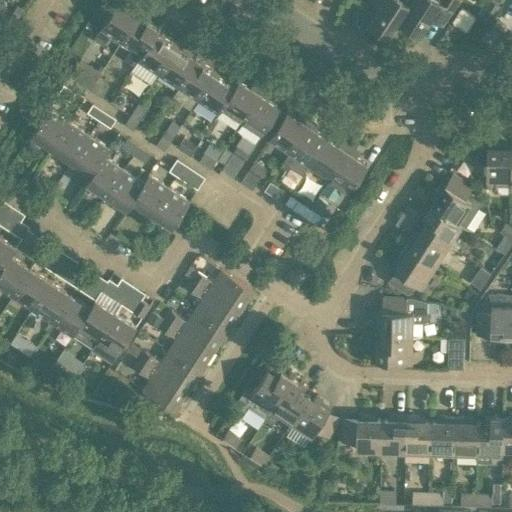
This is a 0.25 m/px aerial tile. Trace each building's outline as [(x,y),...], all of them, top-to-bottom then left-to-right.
[(118,0),(117,0),(101,26),(93,38),(104,45),(111,33),(121,40),(142,8),(133,2),(130,7),(118,0)] [(412,0),(380,0),(383,2),(368,23),(389,37),(400,21),(410,4),(412,0)] [(412,0),(410,4),(400,21),(420,34),(434,13),(445,20),(457,0),(412,0)] [(485,9),(493,15),(499,6),(490,0),(485,9)] [(137,58),(138,58),(159,26),(148,19),(151,14),(142,8),(121,40),(132,47),(141,53),(137,58)] [(14,24),(7,20),(5,18),(7,16),(0,10),(0,27),(8,33),(14,24)] [(159,27),(159,26),(138,58),(158,71),(176,45),(156,32),(159,27)] [(176,45),(158,71),(178,85),(196,58),(176,45)] [(78,81),(89,89),(95,80),(100,72),(74,54),(66,65),(72,70),(69,75),(78,81)] [(196,58),(178,85),(198,98),(216,71),(196,58)] [(218,111),(222,106),(239,79),(235,84),(216,71),(198,98),(218,111)] [(222,106),(242,119),(262,87),(253,81),(250,86),(239,79),(222,106)] [(107,88),(95,80),(89,89),(101,96),(107,88)] [(75,91),(63,83),(57,92),(69,100),(75,91)] [(272,93),(262,87),(242,119),(262,133),(280,106),(268,98),(272,93)] [(124,97),(121,94),(117,95),(114,98),(115,102),(118,105),(122,104),(125,101),(124,97)] [(139,100),(132,111),(141,117),(148,105),(139,100)] [(87,111),(99,119),(104,110),(92,102),(87,111)] [(31,133),(51,147),(69,120),(48,107),(31,133)] [(116,118),(104,110),(99,119),(110,127),(116,118)] [(269,137),(289,150),(310,119),(301,113),(298,118),(287,110),(269,137)] [(133,129),(141,117),(132,111),(124,123),(133,129)] [(310,119),(289,150),(283,161),(280,164),(286,169),(289,165),(303,174),(309,164),(327,137),(316,130),(319,125),(310,119)] [(89,133),(69,120),(51,147),(71,160),(89,133)] [(171,120),(163,132),(172,138),(180,126),(171,120)] [(164,149),(172,138),(163,132),(155,144),(164,149)] [(85,181),(86,181),(109,146),(89,133),(71,160),(91,173),(85,181)] [(121,146),(133,154),(139,145),(127,137),(121,146)] [(309,164),(329,177),(350,145),(341,139),(338,144),(327,137),(309,164)] [(183,138),(178,146),(190,154),(195,146),(183,138)] [(494,192),(510,192),(511,150),(511,146),(506,146),(506,142),(487,141),(486,186),(494,187),(494,192)] [(250,151),(238,143),(222,168),(233,176),(250,151)] [(139,145),(133,154),(145,162),(151,153),(139,145)] [(360,151),(350,145),(329,177),(350,190),(368,163),(356,156),(360,151)] [(110,147),(109,146),(86,181),(106,195),(124,168),(104,155),(110,147)] [(216,159),(204,151),(198,160),(211,168),(216,159)] [(169,169),(177,175),(185,163),(177,157),(169,169)] [(265,168),(253,161),(240,181),(252,188),(265,168)] [(205,176),(185,163),(177,175),(197,188),(205,176)] [(106,195),(126,208),(149,173),(148,172),(143,180),(124,168),(106,195)] [(435,199),(431,204),(461,224),(466,228),(483,201),(475,195),(479,189),(452,172),(445,183),(441,181),(431,196),(435,199)] [(169,186),(149,173),(126,208),(127,208),(132,200),(152,213),(169,186)] [(282,189),(270,181),(264,189),(276,197),(282,189)] [(190,199),(169,186),(152,213),(172,226),(190,199)] [(285,203),(293,207),(305,215),(310,207),(298,199),(291,194),(285,203)] [(311,208),(310,207),(305,215),(316,223),(330,233),(335,224),(323,216),(326,211),(314,203),(311,208)] [(425,222),(422,227),(448,244),(461,224),(431,204),(421,219),(425,222)] [(417,212),(407,205),(401,214),(414,222),(418,216),(417,212)] [(406,229),(410,228),(414,222),(401,214),(396,223),(406,229)] [(21,237),(29,225),(21,220),(13,231),(21,237)] [(511,239),(511,225),(505,221),(499,231),(511,239)] [(435,264),(448,244),(422,227),(419,232),(415,229),(405,244),(435,264)] [(0,269),(15,246),(0,235),(0,269)] [(27,253),(35,259),(43,247),(35,241),(27,253)] [(388,279),(408,293),(415,281),(421,285),(435,264),(405,244),(395,260),(399,262),(388,279)] [(0,269),(0,285),(13,294),(30,267),(10,254),(16,246),(15,246),(0,269)] [(44,264),(52,252),(43,247),(35,259),(44,264)] [(479,284),(488,271),(478,265),(470,278),(479,284)] [(50,280),(30,267),(13,294),(32,307),(50,280)] [(76,285),(83,273),(75,267),(67,279),(76,285)] [(197,269),(192,278),(240,309),(254,289),(221,267),(213,279),(197,269)] [(84,290),(92,278),(83,273),(76,285),(84,290)] [(101,289),(110,295),(117,283),(108,277),(101,289)] [(202,296),(194,308),(227,329),(240,309),(192,278),(186,286),(202,296)] [(32,307),(53,320),(70,293),(50,280),(32,307)] [(90,306),(70,293),(53,320),(72,333),(90,306)] [(497,334),(497,339),(511,339),(511,294),(491,294),(492,303),(491,310),(477,310),(477,334),(491,334),(497,334)] [(381,328),(381,334),(412,335),(420,335),(421,322),(424,322),(425,310),(423,310),(423,300),(413,296),(382,295),(382,309),(377,309),(377,328),(381,328)] [(90,306),(72,333),(73,333),(93,346),(98,338),(116,311),(95,298),(90,306)] [(133,310),(142,316),(150,303),(141,298),(133,310)] [(170,311),(166,318),(214,349),(227,329),(194,308),(187,320),(171,310),(170,311)] [(166,318),(160,314),(152,310),(146,320),(159,328),(160,327),(166,318)] [(116,311),(98,338),(93,346),(91,349),(112,362),(136,325),(116,311)] [(201,369),(214,349),(166,318),(160,327),(175,337),(168,348),(201,369)] [(412,349),(412,335),(381,334),(381,340),(376,340),(376,359),(421,360),(421,349),(412,349)] [(26,338),(19,348),(29,355),(36,345),(26,338)] [(75,373),(83,361),(63,348),(54,362),(74,375),(75,373)] [(188,390),(201,369),(168,348),(160,360),(145,350),(139,358),(188,390)] [(174,410),(188,390),(139,358),(134,367),(149,377),(141,389),(174,410)] [(266,416),(271,407),(291,377),(276,367),(273,371),(268,368),(255,387),(249,383),(236,403),(246,410),(249,405),(266,416)] [(291,377),(271,407),(292,420),(308,394),(303,391),(306,387),(291,377)] [(314,397),(308,394),(292,420),(312,434),(316,428),(328,435),(341,415),(329,408),(332,404),(316,393),(314,397)] [(356,448),(381,448),(382,417),(376,417),(376,412),(358,412),(357,417),(343,416),(343,440),(357,441),(356,448)] [(511,412),(509,412),(509,417),(502,417),(501,452),(502,461),(511,461),(511,412)] [(381,448),(405,449),(406,413),(388,413),(388,418),(382,417),(381,448)] [(424,414),(406,413),(405,449),(429,450),(430,419),(424,419),(424,414)] [(430,419),(429,450),(453,451),(454,415),(436,414),(436,419),(430,419)] [(454,415),(453,451),(477,451),(478,421),(472,420),(472,416),(454,415)] [(478,421),(477,451),(501,452),(502,417),(484,416),(484,421),(478,421)] [(241,437),(228,428),(222,437),(235,445),(241,437)] [(256,446),(250,455),(263,464),(269,455),(256,446)] [(396,491),(380,490),(380,500),(395,501),(396,491)] [(412,501),(428,502),(428,492),(413,491),(412,501)] [(443,492),(428,492),(428,502),(443,503),(443,492)] [(460,503),(476,504),(476,493),(461,492),(460,503)] [(491,494),(476,493),(476,504),(491,504),(491,494)]
